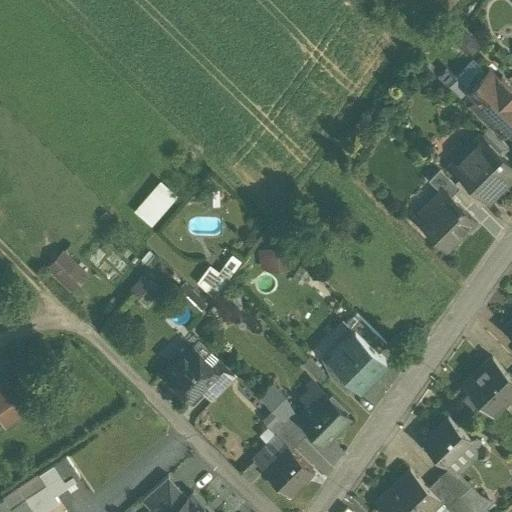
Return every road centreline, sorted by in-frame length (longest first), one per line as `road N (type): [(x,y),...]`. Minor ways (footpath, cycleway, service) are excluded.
road 1 (residential): [(272,511),(43,288)]
road 2 (residential): [(511,252),(330,511)]
